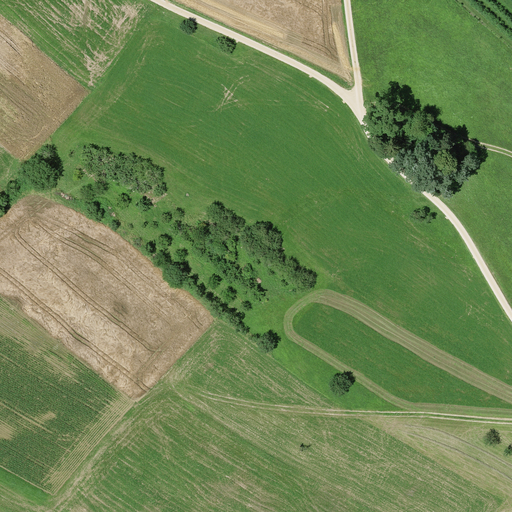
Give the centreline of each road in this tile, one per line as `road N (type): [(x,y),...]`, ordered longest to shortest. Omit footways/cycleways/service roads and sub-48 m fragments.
road 1 (track): [(511,310),(448,214),(380,144),(359,106),(303,67),(156,0)]
road 2 (track): [(218,398),(306,411),(511,420)]
road 3 (track): [(511,157),(406,113),(359,106),(348,0)]
road 4 (track): [(285,222),(314,198),(347,190),(436,202)]
